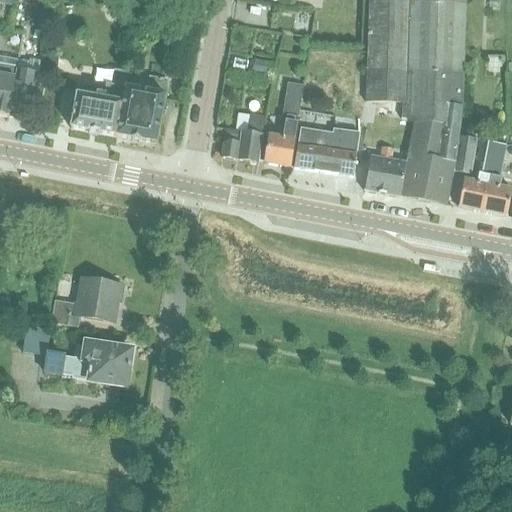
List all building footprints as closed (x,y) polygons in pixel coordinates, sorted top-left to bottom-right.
[(158,0),(146,0),(144,9),(164,13),(166,1),(158,0)] [(368,0),(367,88),(366,103),(400,104),(404,105),(408,105),(408,74),(410,0),(368,0)] [(410,0),(408,74),(463,76),(465,0),(410,0)] [(284,31),(298,32),(299,16),(285,16),(284,31)] [(0,117),(8,120),(19,61),(0,57),(0,117)] [(40,62),(38,78),(55,80),(58,62),(41,59),(40,62)] [(19,61),(8,120),(31,124),(38,78),(40,62),(31,60),(31,63),(19,61)] [(275,65),(255,62),(253,74),(272,77),(275,65)] [(117,139),(125,94),(128,75),(116,72),(113,86),(108,85),(107,90),(93,88),(86,89),(80,91),(77,97),(71,131),(117,139)] [(402,120),(402,123),(415,125),(415,128),(412,139),(401,197),(410,199),(446,207),(452,173),(456,153),(456,144),(459,127),(461,110),(463,96),(463,76),(408,74),(408,105),(404,105),(402,120)] [(125,94),(117,139),(155,146),(166,89),(167,82),(151,79),(149,86),(146,98),(125,94)] [(269,138),(265,165),(290,170),(298,120),(301,104),(285,102),(282,117),(286,118),(283,140),(269,138)] [(224,146),(222,160),(258,166),(262,137),(264,120),(238,117),(236,133),(226,132),(224,146)] [(301,131),(295,170),(320,174),(326,175),(332,136),(319,134),(301,131)] [(332,136),(326,175),(353,180),(361,136),(333,132),(332,136)] [(370,135),(364,172),(368,173),(365,194),(367,194),(378,196),(380,197),(380,196),(384,197),(386,198),(386,197),(398,199),(398,200),(400,200),(401,197),(412,139),(394,136),(394,140),(370,135)] [(456,153),(452,173),(470,178),(477,144),(459,141),(456,153)] [(464,183),(459,210),(484,215),(497,148),(488,146),(484,163),(481,177),(479,177),(478,186),(477,186),(464,183)] [(497,148),(484,215),(506,219),(507,220),(510,207),(511,195),(511,192),(500,190),(502,182),(500,182),(500,181),(506,149),(497,148)] [(407,223),(410,213),(385,207),(383,216),(407,223)] [(121,305),(124,288),(103,285),(104,284),(98,283),(98,288),(84,285),(80,308),(56,304),(52,326),(77,330),(79,320),(110,325),(114,304),(121,305)] [(127,389),(132,353),(87,347),(84,363),(47,359),(45,375),(73,379),(73,382),(127,389)]
